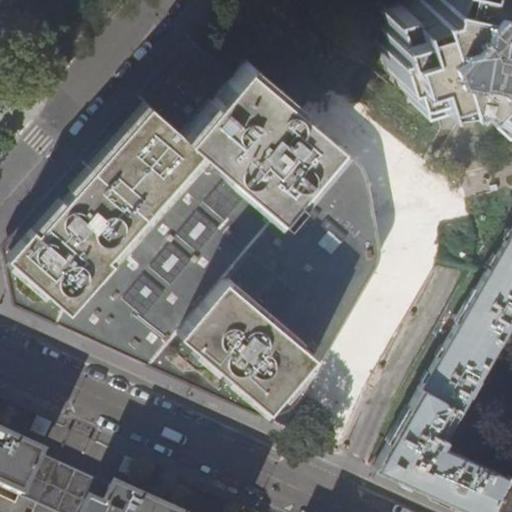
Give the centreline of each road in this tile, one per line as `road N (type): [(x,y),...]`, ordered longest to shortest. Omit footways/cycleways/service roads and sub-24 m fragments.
road 1 (tertiary): [(0,354),(346,511)]
road 2 (residential): [(0,183),(156,0)]
